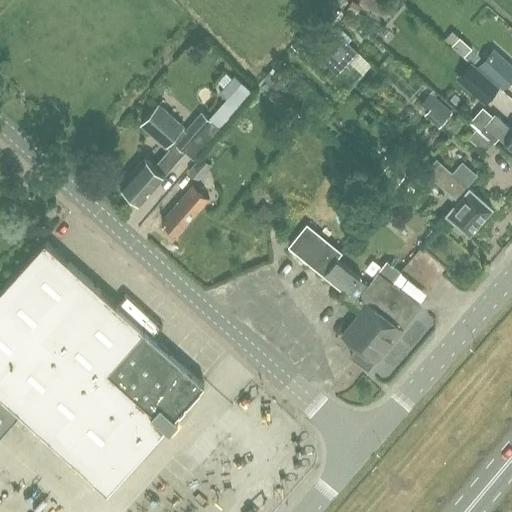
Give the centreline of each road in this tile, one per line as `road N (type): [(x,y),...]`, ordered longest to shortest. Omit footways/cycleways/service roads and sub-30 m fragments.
road 1 (unclassified): [(362,448),(0,122)]
road 2 (unclassified): [(362,448),(511,275)]
